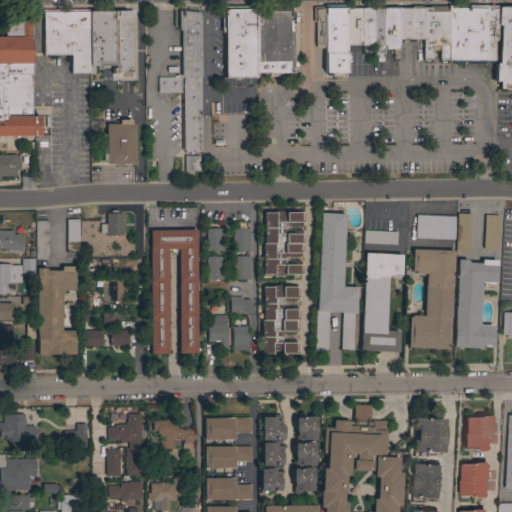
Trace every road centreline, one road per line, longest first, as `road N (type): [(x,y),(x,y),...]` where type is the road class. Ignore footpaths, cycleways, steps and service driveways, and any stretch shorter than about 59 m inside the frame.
road 1 (residential): [(511,382),(0,393)]
road 2 (residential): [(511,192),(0,199)]
